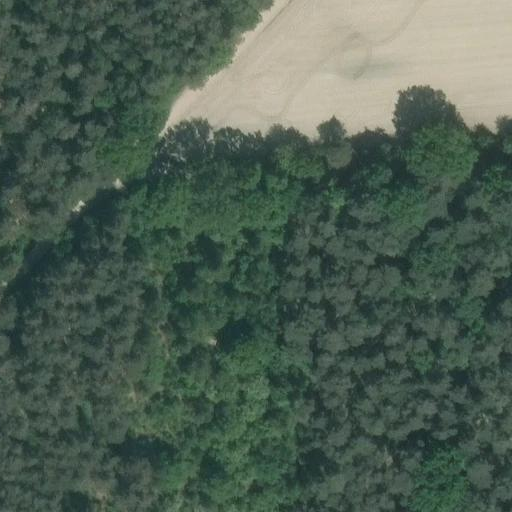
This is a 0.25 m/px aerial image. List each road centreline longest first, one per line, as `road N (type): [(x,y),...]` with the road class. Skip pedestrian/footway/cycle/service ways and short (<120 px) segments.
road 1 (track): [(105,188),(511,153)]
road 2 (track): [(285,0),(158,128)]
road 3 (track): [(105,188),(0,297)]
